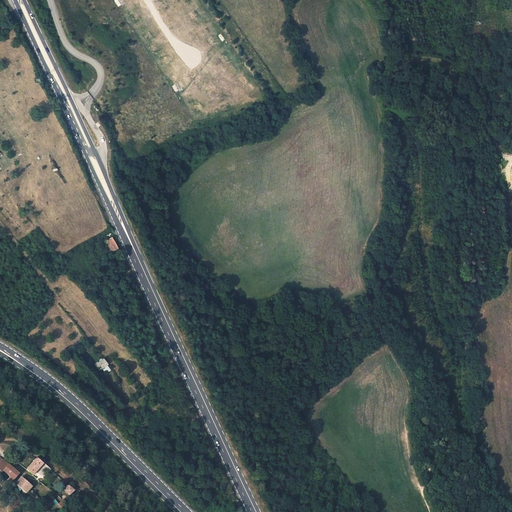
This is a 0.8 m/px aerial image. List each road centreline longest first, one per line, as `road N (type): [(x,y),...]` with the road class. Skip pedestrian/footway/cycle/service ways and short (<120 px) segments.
road 1 (primary): [(253,511),(127,239)]
road 2 (primary): [(15,0),(127,239)]
road 3 (primary): [(127,239),(23,0)]
road 4 (primary): [(0,349),(66,396),(183,511)]
